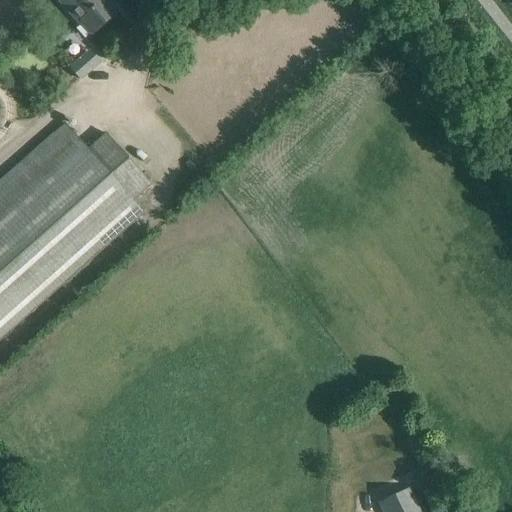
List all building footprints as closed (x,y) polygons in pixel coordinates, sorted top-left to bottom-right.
[(83,20),(92,35),(116,13),(104,0),(64,0),(81,22),(83,20)] [(78,58),(71,65),(83,78),(103,58),(79,33),(66,46),(78,58)] [(0,339),(143,213),(133,201),(150,185),(130,162),(127,164),(113,148),(116,146),(105,133),(87,149),(64,124),(53,134),(56,136),(0,185),(0,339)] [(418,474),(399,435),(391,438),(384,423),(359,435),(386,490),(418,474)] [(416,511),(407,491),(379,504),(383,511),(416,511)]
